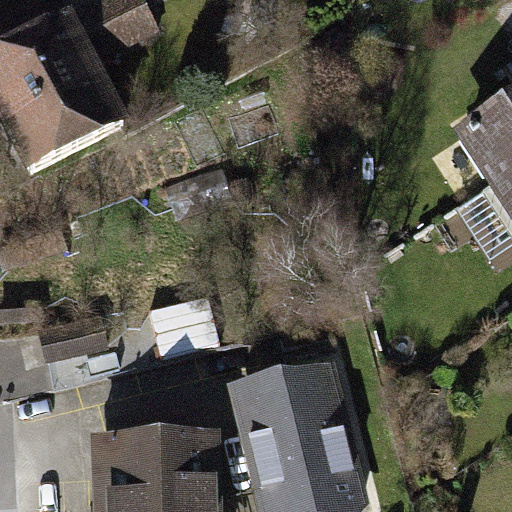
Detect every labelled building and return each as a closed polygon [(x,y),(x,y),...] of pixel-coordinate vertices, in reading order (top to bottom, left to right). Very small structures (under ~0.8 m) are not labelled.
[(156,43),(137,0),(106,0),(80,12),(103,66),(156,43)] [(62,28),(0,58),(0,158),(21,199),(123,147),(62,28)] [(485,212),(511,194),(511,119),(451,159),(485,212)] [(511,253),(511,194),(485,212),(511,253)] [(100,319),(43,339),(55,375),(112,356),(100,319)] [(241,511),(369,511),(332,367),(212,397),(241,511)] [(91,444),(93,511),(213,511),(211,439),(152,441),(91,444)]
